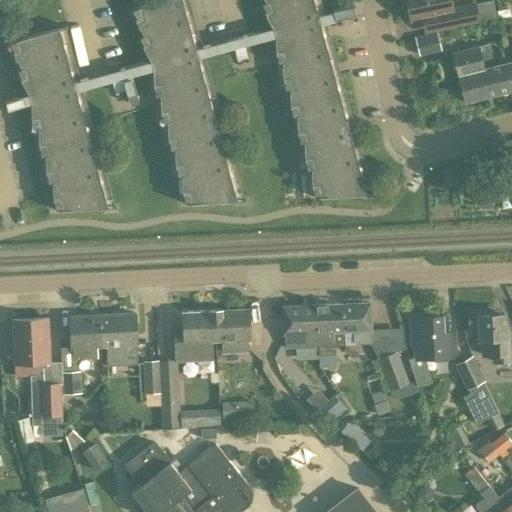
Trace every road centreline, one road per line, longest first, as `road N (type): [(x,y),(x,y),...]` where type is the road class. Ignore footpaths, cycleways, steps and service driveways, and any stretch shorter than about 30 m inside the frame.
road 1 (residential): [(511,272),(0,294)]
road 2 (residential): [(375,0),(403,140),(435,148),(511,128)]
